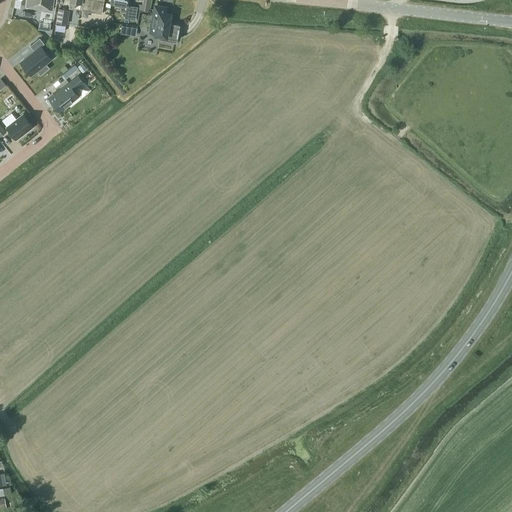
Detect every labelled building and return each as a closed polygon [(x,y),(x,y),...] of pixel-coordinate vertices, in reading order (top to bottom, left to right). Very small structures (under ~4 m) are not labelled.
[(27,0),(26,7),(44,10),(44,8),(52,10),(53,0),(27,0)] [(102,14),(104,0),(70,0),(69,8),(74,9),(75,2),(81,3),(80,10),(102,14)] [(136,20),(138,7),(129,5),(130,0),(111,0),(111,3),(121,5),(120,11),(125,12),(125,18),(136,20)] [(166,15),(166,13),(167,8),(155,6),(151,33),(155,33),(155,36),(159,37),(159,40),(177,43),(180,24),(169,22),(170,16),(166,15)] [(70,9),(58,7),(56,22),(68,24),(70,9)] [(69,21),(68,29),(76,30),(77,22),(69,21)] [(120,33),(127,34),(128,26),(121,25),(120,33)] [(36,71),(46,63),(51,59),(41,46),(44,43),(40,38),(30,45),(34,51),(20,62),(31,75),(36,71)] [(77,68),(74,65),(68,70),(71,73),(77,68)] [(75,89),(85,82),(79,74),(49,98),(60,111),(80,95),(75,89)] [(99,92),(83,102),(88,110),(110,96),(99,79),(93,83),(99,92)] [(6,127),(16,139),(32,126),(22,114),(6,127)] [(0,496),(12,494),(10,487),(0,488),(0,496)]
